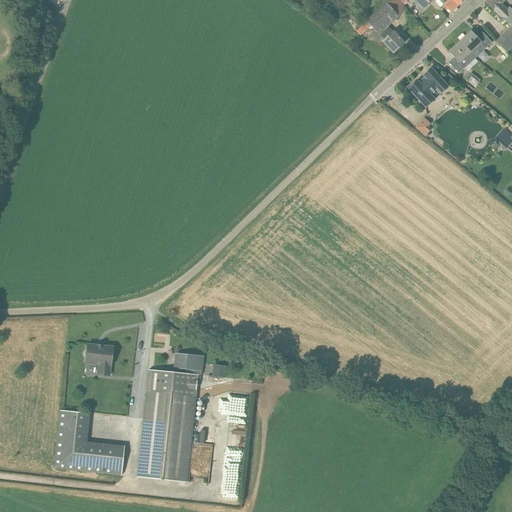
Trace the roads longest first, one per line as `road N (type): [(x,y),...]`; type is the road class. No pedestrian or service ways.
road 1 (unclassified): [(0,311),(156,297),(372,97)]
road 2 (unclassified): [(0,190),(66,0)]
road 3 (residential): [(372,97),(477,0)]
